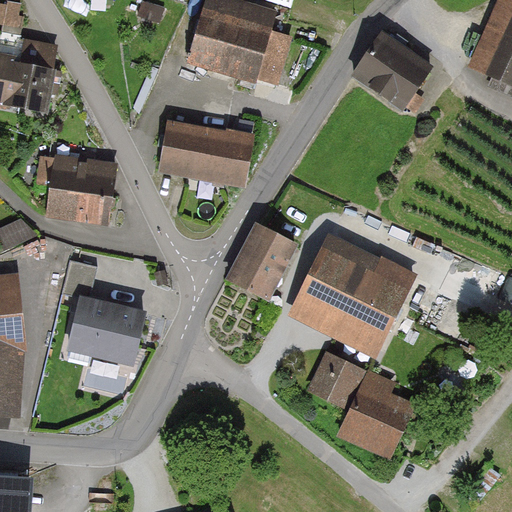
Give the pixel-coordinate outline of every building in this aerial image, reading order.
[(106,0),(93,0),(92,7),(105,9),(106,0)] [(272,32),(277,15),(226,0),(207,0),(189,62),(277,88),(292,38),(272,32)] [(511,0),(497,0),(469,68),(511,87),(511,0)] [(23,6),(0,2),(0,23),(19,27),(23,6)] [(435,68),(384,34),(354,77),(405,112),(435,68)] [(0,110),(47,117),(56,48),(15,42),(12,62),(0,60),(0,110)] [(253,137),(171,122),(161,174),(243,189),(253,137)] [(114,183),(115,172),(48,162),(39,216),(107,226),(114,183)] [(22,224),(0,223),(0,247),(22,248),(22,224)] [(263,229),(256,225),(228,280),(268,301),(296,246),(263,229)] [(412,278),(333,240),(297,315),(376,353),(412,278)] [(94,285),(97,269),(71,262),(64,293),(81,298),(90,300),(94,285)] [(164,271),(155,274),(159,286),(168,284),(164,271)] [(15,277),(0,278),(0,417),(16,419),(22,353),(15,277)] [(90,300),(81,298),(68,350),(133,366),(146,314),(90,300)] [(366,370),(327,352),(309,391),(349,409),(366,370)] [(399,385),(370,372),(352,410),(341,434),(388,456),(412,403),(394,395),(399,385)] [(25,511),(27,478),(0,476),(0,511),(25,511)]
